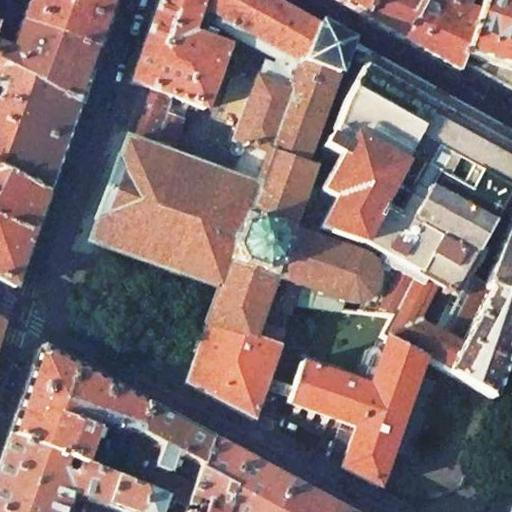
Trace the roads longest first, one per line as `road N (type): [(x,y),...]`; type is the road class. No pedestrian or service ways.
road 1 (residential): [(373,511),(19,315)]
road 2 (residential): [(19,315),(130,0)]
road 3 (residential): [(296,0),(511,119)]
